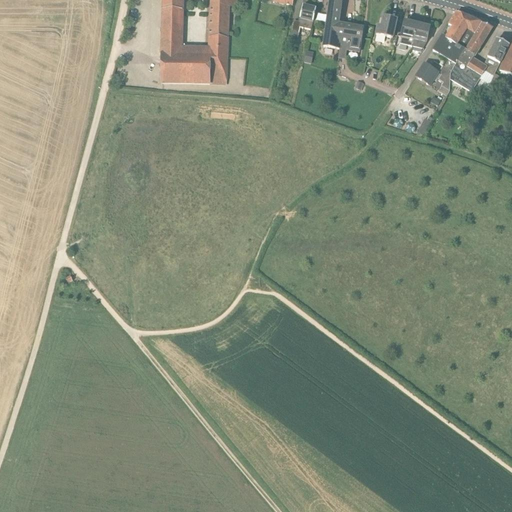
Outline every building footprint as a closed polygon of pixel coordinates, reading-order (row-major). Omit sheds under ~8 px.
[(162,0),(161,47),(182,48),(183,0),(162,0)] [(212,0),(212,48),(227,49),(227,5),(235,6),(235,0),(212,0)] [(330,0),(328,27),(338,28),(338,25),(341,0),(330,0)] [(316,10),(303,7),(299,22),(295,21),(291,39),(297,41),(299,29),(311,31),(316,10)] [(456,14),(455,15),(448,26),(449,27),(442,38),(456,47),(447,61),(442,68),(451,73),(452,70),(482,25),(456,14)] [(397,21),(383,18),(382,27),(378,26),(376,36),(393,39),(397,21)] [(399,45),(413,48),(417,25),(405,23),(399,45)] [(338,28),(328,27),(325,48),(343,51),(343,49),(352,50),(351,53),(360,54),(363,29),(338,25),(338,28)] [(413,48),(422,50),(427,43),(430,28),(417,25),(413,48)] [(452,70),(451,73),(449,76),(448,80),(450,81),(471,93),(485,72),(493,78),(495,75),(509,46),(497,40),(484,67),(473,60),(492,29),(482,25),(452,70)] [(433,52),(447,61),(456,47),(442,38),(433,52)] [(511,45),(498,72),(511,77),(511,45)] [(212,48),(182,48),(161,47),(161,49),(162,49),(161,85),(226,85),(227,49),(212,48)] [(415,78),(430,87),(439,74),(424,64),(415,78)] [(450,91),(450,81),(448,80),(449,76),(451,73),(442,68),(440,72),(441,76),(438,81),(443,84),(441,87),(441,88),(438,93),(446,98),(450,91)] [(364,85),(357,82),(354,89),(361,92),(364,85)] [(430,106),(436,109),(439,103),(433,100),(430,106)] [(423,138),(431,123),(424,120),(416,134),(423,138)]
